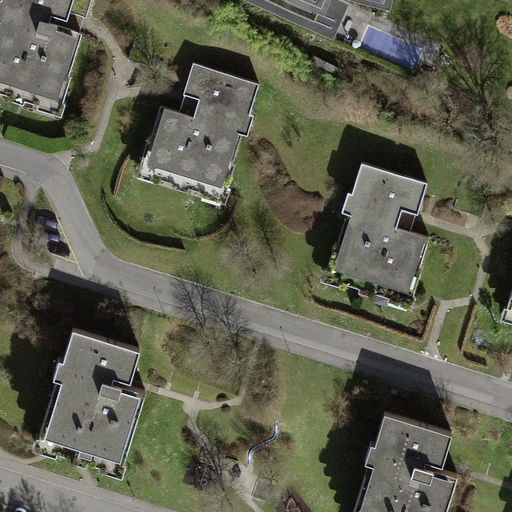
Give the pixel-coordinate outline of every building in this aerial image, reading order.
[(2,0),(0,7),(0,88),(64,110),(89,34),(65,27),(73,0),(2,0)] [(394,0),(273,0),(282,4),(283,19),(321,31),(330,0),(373,0),(393,6),(394,0)] [(137,32),(128,60),(156,69),(165,42),(137,32)] [(164,104),(141,173),(220,199),(258,84),(192,62),(177,108),(164,104)] [(427,179),(372,162),(338,272),(422,297),(441,237),(412,228),(427,179)] [(462,178),(453,208),(491,219),(499,188),(462,178)] [(141,349),(72,327),(35,444),(61,452),(72,456),(122,471),(147,393),(129,387),(130,383),(141,349)] [(430,511),(453,432),(385,411),(355,511),(430,511)]
